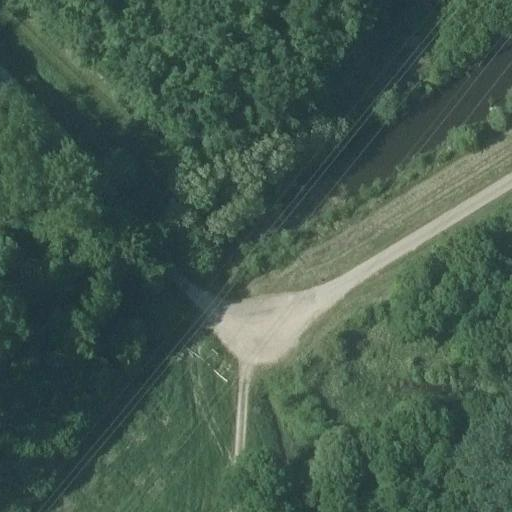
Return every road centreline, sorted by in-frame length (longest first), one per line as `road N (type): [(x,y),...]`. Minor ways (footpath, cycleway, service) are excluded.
road 1 (unclassified): [(511,183),(322,296),(249,315),(193,293),(0,84)]
road 2 (track): [(249,315),(233,511)]
